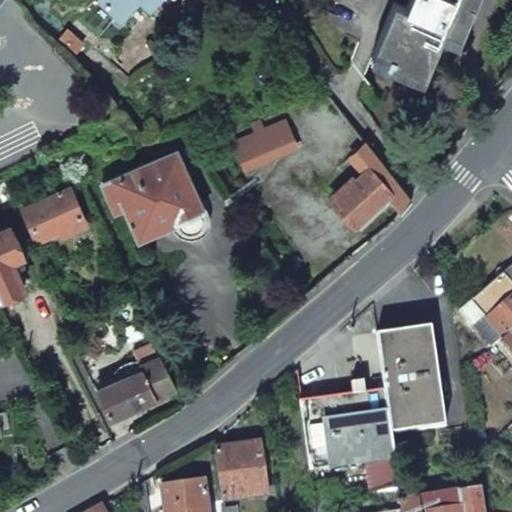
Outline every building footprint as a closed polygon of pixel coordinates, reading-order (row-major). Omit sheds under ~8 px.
[(98,0),(118,17),(133,0),(140,0),(147,6),(152,0),(98,0)] [(375,50),(428,72),(445,30),(451,33),(460,36),(474,0),(409,0),(406,8),(394,3),(375,49),(375,50)] [(240,164),(294,139),(286,121),(232,146),(240,164)] [(370,212),(387,197),(400,213),(412,200),(367,145),(351,160),(362,173),(330,202),(353,227),(370,212)] [(169,153),(101,183),(115,212),(124,208),(138,241),(158,232),(178,223),(180,228),(184,231),(187,232),(192,232),(197,229),(202,223),(202,217),(200,212),(204,211),(183,166),(176,170),(169,153)] [(2,180),(0,180),(0,209),(1,211),(13,205),(2,180)] [(69,187),(22,209),(36,240),(59,229),(61,235),(86,224),(69,187)] [(8,225),(0,229),(0,300),(12,294),(25,288),(12,260),(22,255),(22,254),(10,226),(8,225)] [(511,267),(511,266),(502,274),(511,284),(511,267)] [(473,327),(492,347),(500,340),(511,329),(511,284),(502,274),(470,302),(484,317),(473,327)] [(383,390),(390,433),(444,425),(430,328),(402,332),(375,335),(383,390)] [(511,329),(500,340),(511,353),(511,329)] [(102,348),(86,356),(92,368),(108,361),(102,348)] [(105,383),(95,387),(110,417),(142,402),(174,388),(158,352),(138,361),(140,366),(123,374),(120,369),(103,377),(105,383)] [(299,401),(308,471),(371,462),(376,491),(398,489),(390,433),(383,390),(365,393),(363,381),(351,383),(352,394),(325,398),(299,401)] [(214,449),(221,500),(222,499),(245,496),(246,497),(266,494),(258,443),(236,446),(214,449)] [(160,486),(163,511),(207,511),(203,481),(182,484),(160,486)] [(401,510),(401,511),(482,511),(478,489),(399,501),(401,510)]
